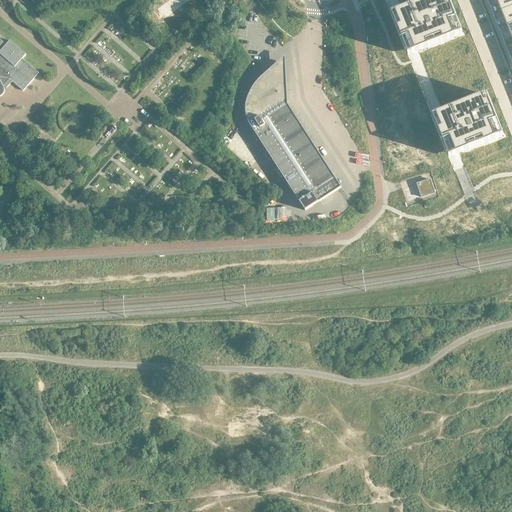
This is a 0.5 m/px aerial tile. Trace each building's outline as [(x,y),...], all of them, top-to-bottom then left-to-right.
[(447,0),(426,0),(404,9),(408,18),(405,19),(412,36),(415,35),(421,51),(461,35),(447,0)] [(511,0),(490,0),(487,1),(493,16),(511,7),(511,0)] [(511,7),(493,16),(498,30),(511,23),(511,7)] [(511,23),(498,30),(504,44),(511,40),(511,23)] [(0,97),(0,98),(1,97),(2,97),(3,96),(4,95),(4,94),(5,93),(5,92),(5,91),(5,90),(4,89),(4,88),(5,87),(7,89),(12,83),(13,83),(24,92),(39,74),(23,59),(26,55),(10,41),(7,45),(0,39),(0,97)] [(246,107),(246,108),(246,109),(246,110),(246,111),(246,112),(246,113),(246,114),(246,115),(247,117),(247,118),(247,119),(248,121),(249,123),(249,124),(250,125),(251,126),(251,127),(251,128),(252,129),(257,136),(258,137),(258,138),(260,142),(261,143),(263,146),(264,147),(266,150),(268,154),(271,157),(271,158),(273,162),(274,163),(275,164),(276,166),(278,170),(281,173),(281,174),(285,179),(288,185),(305,211),(319,202),(341,187),(312,142),(288,104),(287,83),(286,83),(283,83),(282,67),(270,76),(269,77),(266,79),(265,80),(263,82),(261,83),(260,85),(258,86),(256,83),(254,85),(253,86),(252,88),(251,89),(250,91),(249,92),(248,94),(248,95),(248,96),(247,98),(247,99),(247,100),(246,102),(246,103),(246,104),(246,106),(246,107)] [(485,95),(445,111),(449,120),(446,122),(452,138),(455,137),(462,153),(502,137),(485,95)] [(416,184),(421,198),(434,194),(430,180),(416,184)] [(266,207),(266,219),(280,219),(281,207),(266,207)]
